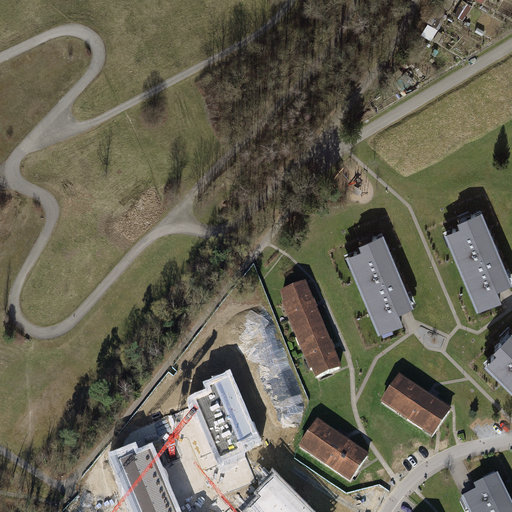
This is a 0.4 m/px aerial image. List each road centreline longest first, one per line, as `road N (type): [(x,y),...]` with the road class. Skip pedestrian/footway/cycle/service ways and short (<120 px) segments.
road 1 (track): [(356,0),(342,36),(280,108),(69,325),(46,335),(23,326),(14,306),(53,214),(47,196),(13,182),(17,150),(93,75),(100,54),(90,37),(57,32),(0,60)]
road 2 (track): [(45,128),(67,133),(124,109),(266,28),(293,0)]
road 3 (track): [(174,218),(200,233),(239,220),(320,146),(342,146)]
road 4 (track): [(414,0),(384,64),(346,100),(320,146)]
road 5 (residential): [(511,439),(434,463),(385,511)]
